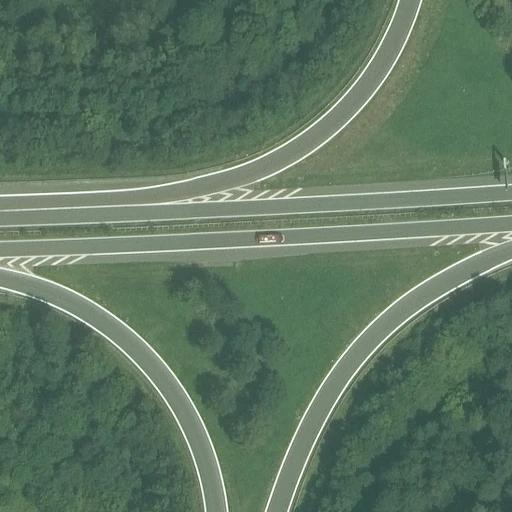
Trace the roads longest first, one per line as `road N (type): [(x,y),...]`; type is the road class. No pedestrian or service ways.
road 1 (trunk): [(0,252),(511,227)]
road 2 (trunk): [(511,197),(136,216)]
road 3 (motorway): [(412,0),(360,100),(305,156),(216,200),(136,216)]
road 4 (motorway): [(281,511),(308,438),(360,356),(448,278),(511,244)]
road 5 (motorway): [(0,266),(93,314),(130,344),(185,419),(215,511)]
road 6 (trunk): [(136,216),(0,221)]
